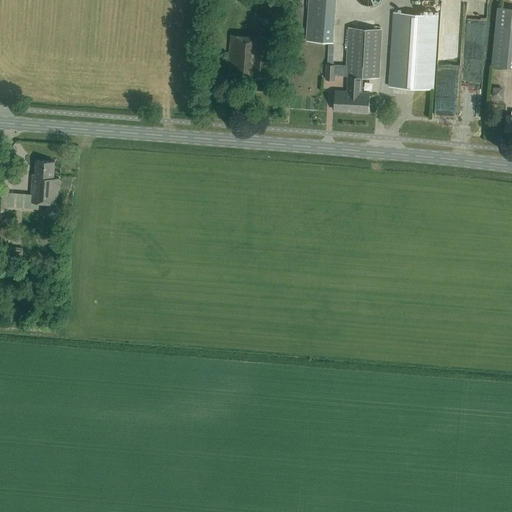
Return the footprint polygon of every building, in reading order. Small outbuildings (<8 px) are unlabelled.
[(309,0),(306,41),(332,43),(335,0),(309,0)] [(511,8),(497,7),(492,66),(511,67),(511,8)] [(437,15),(392,12),(388,87),(433,89),(437,15)] [(334,110),(351,111),(355,28),(347,28),(345,76),(347,76),(346,91),(335,91),(334,110)] [(381,29),(355,28),(351,111),(358,111),(358,113),(368,113),(369,92),(361,92),(361,77),(378,77),(381,29)] [(279,38),(231,34),(227,75),(257,77),(256,88),(266,89),(265,91),(271,92),(272,89),(273,81),(284,82),(285,72),(284,72),(284,67),(277,67),(279,38)] [(179,51),(189,50),(188,38),(179,38),(179,51)] [(450,58),(456,60),(458,52),(452,50),(450,58)] [(335,65),(325,64),(324,80),(334,80),(335,65)] [(494,97),(504,98),(505,88),(495,87),(494,97)] [(293,109),(308,110),(308,98),(294,97),(293,109)] [(55,162),(36,160),(34,174),(32,174),(31,194),(8,193),(9,188),(0,187),(0,211),(7,212),(7,207),(39,209),(39,203),(57,204),(59,178),(54,178),(55,162)] [(56,205),(48,205),(44,211),(47,218),(55,218),(59,212),(56,205)] [(22,248),(13,247),(13,250),(8,249),(7,261),(21,262),(22,248)]
